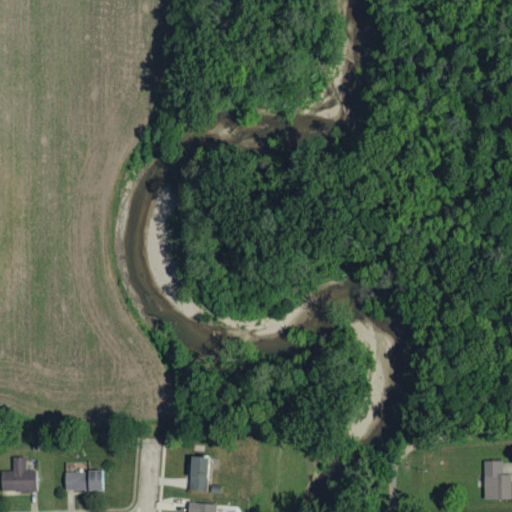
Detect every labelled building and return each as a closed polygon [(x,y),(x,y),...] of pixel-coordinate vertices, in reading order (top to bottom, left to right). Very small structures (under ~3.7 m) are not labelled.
[(208,457),(190,456),(189,491),(207,491),(208,457)] [(0,483),(0,493),(36,492),(35,470),(26,471),(25,458),(12,458),(12,470),(0,470),(0,483)] [(502,461),(483,461),(484,500),(511,499),(510,475),(502,475),(502,461)] [(103,471),(76,470),(75,490),(103,491),(103,471)] [(214,511),(215,504),(188,503),(187,511),(214,511)]
